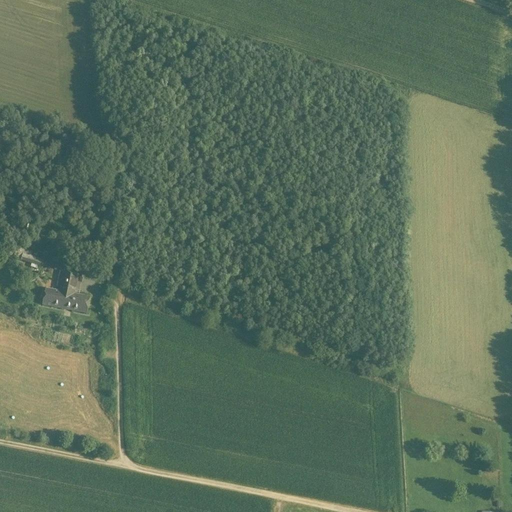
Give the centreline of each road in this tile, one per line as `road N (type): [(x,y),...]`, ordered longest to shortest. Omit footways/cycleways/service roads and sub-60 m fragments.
road 1 (track): [(0,440),(361,511)]
road 2 (track): [(116,288),(123,464)]
